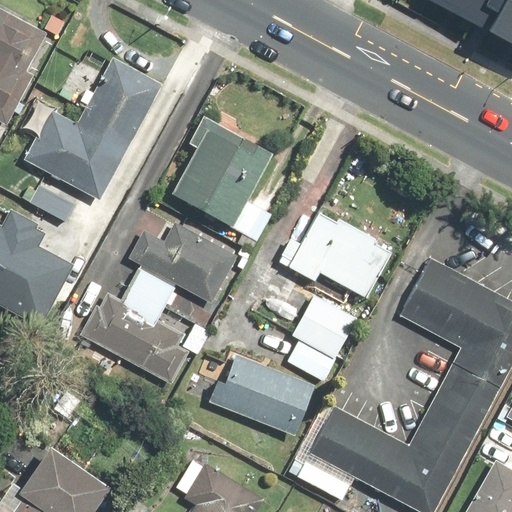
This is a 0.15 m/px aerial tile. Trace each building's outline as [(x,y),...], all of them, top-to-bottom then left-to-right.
[(0,121),(1,119),(13,125),(38,75),(32,72),(52,32),(60,36),(68,21),(55,14),(47,29),(0,5),(0,121)] [(165,82),(116,56),(79,126),(56,113),(31,159),(50,169),(89,190),(103,198),(165,82)] [(276,152),(208,114),(192,142),(200,147),(175,192),(260,239),(274,213),(250,200),(276,152)] [(89,190),(50,169),(39,190),(31,186),(24,198),(71,223),(89,190)] [(5,227),(0,224),(0,301),(39,322),(71,262),(43,248),(53,229),(15,208),(5,227)] [(399,252),(324,211),(306,245),(294,238),(282,261),(319,282),(325,272),(373,299),(399,252)] [(147,229),(132,257),(144,264),(181,284),(213,302),(239,254),(178,220),(167,240),(147,229)] [(86,336),(174,384),(193,349),(203,354),(215,333),(197,323),(192,334),(162,318),(181,284),(144,264),(124,299),(110,291),(86,336)] [(336,413),(308,464),(393,511),(431,511),(511,368),(511,311),(427,264),(401,311),(458,343),(399,449),(336,413)] [(300,311),(270,292),(258,311),(288,330),(300,311)] [(361,318),(318,294),(296,334),(303,339),(338,358),(361,318)] [(329,382),(342,360),(338,358),(303,339),(291,361),(329,382)] [(222,378),(213,401),(300,434),(319,384),(241,354),(230,381),(222,378)] [(98,511),(116,486),(57,446),(29,487),(18,480),(0,506),(0,511),(98,511)] [(179,488),(199,499),(191,511),(258,511),(266,500),(196,459),(179,488)] [(511,511),(511,467),(499,460),(468,511),(511,511)]
